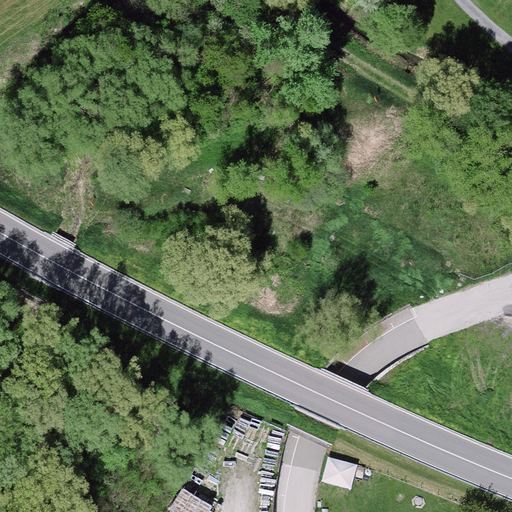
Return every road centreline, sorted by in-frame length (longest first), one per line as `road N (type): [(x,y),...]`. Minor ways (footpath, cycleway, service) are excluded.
road 1 (primary): [(511,477),(208,341),(0,232)]
road 2 (unclassified): [(295,511),(306,439),(346,378),(387,343),(511,289)]
